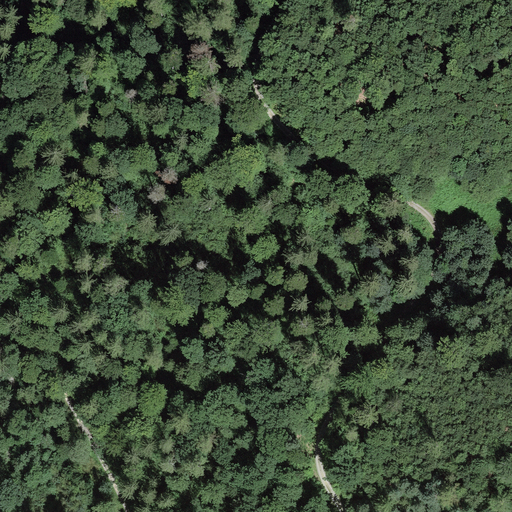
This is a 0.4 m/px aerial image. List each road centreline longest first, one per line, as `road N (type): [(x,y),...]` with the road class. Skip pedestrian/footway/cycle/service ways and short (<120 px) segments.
road 1 (track): [(291,0),(256,58),(264,107),(302,151),(424,210),(441,246),(431,279),(324,424),(319,472),(345,511)]
road 2 (track): [(118,0),(96,86),(103,231),(95,294),(101,321),(206,511)]
road 3 (track): [(132,511),(59,387),(0,324)]
